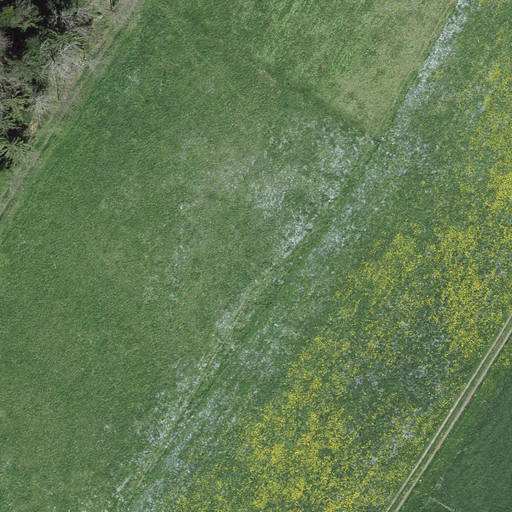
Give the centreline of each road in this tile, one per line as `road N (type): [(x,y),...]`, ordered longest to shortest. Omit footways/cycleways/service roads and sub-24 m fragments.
road 1 (track): [(384,511),(428,453),(511,305)]
road 2 (track): [(129,0),(0,204)]
